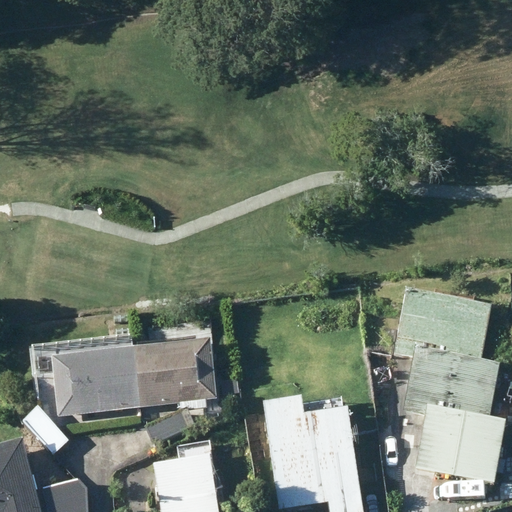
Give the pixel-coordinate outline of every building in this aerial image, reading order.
[(400,356),(418,359),(484,372),(486,362),(496,308),(412,292),(400,356)] [(135,353),(140,409),(220,400),(214,344),(135,353)] [(56,361),(60,418),(140,409),(135,353),(56,361)] [(501,365),(486,362),(484,372),(418,359),(408,413),(427,417),(489,428),(491,419),(501,365)] [(307,401),(269,406),(281,511),(283,511),(332,506),(332,511),(366,511),(354,411),(309,417),(307,401)] [(41,409),(24,424),(55,458),(72,443),(41,409)] [(184,412),(146,430),(155,448),(192,430),(184,412)] [(511,423),(491,419),(489,428),(427,417),(417,471),(499,488),(511,423)] [(0,511),(44,511),(27,442),(0,449),(0,511)] [(212,511),(205,463),(150,472),(156,511),(212,511)] [(83,483),(40,494),(45,511),(90,511),(90,491),(83,483)]
